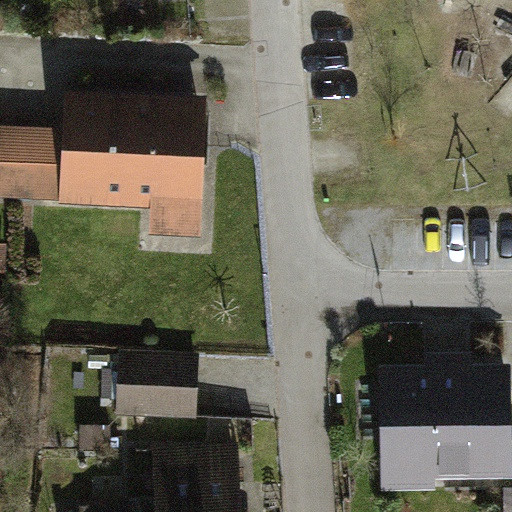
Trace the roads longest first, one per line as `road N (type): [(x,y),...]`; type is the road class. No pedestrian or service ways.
road 1 (residential): [(278,0),(301,305)]
road 2 (residential): [(511,304),(301,305)]
road 3 (residential): [(301,305),(311,511)]
